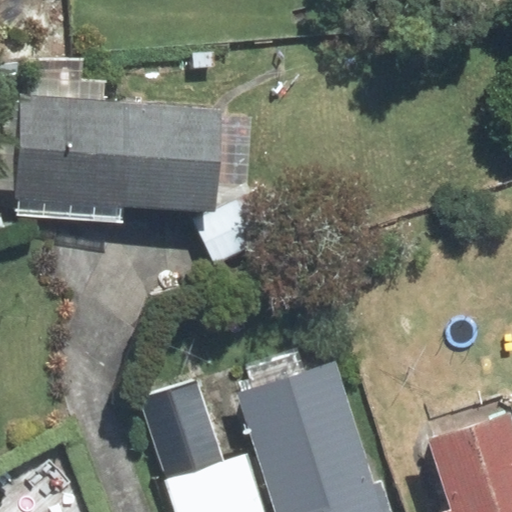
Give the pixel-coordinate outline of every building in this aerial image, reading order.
[(214,263),(272,235),(249,189),(252,106),(20,98),(16,206),(190,212),(214,263)] [(252,390),(240,394),(277,511),(391,511),(381,480),(374,482),(336,361),(306,370),(299,349),(245,366),(252,390)] [(178,511),(263,511),(245,453),(224,460),(197,379),(140,397),(178,511)] [(511,511),(511,423),(508,411),(428,438),(451,508),(440,511),(511,511)] [(0,511),(81,511),(59,454),(0,508),(0,511)]
